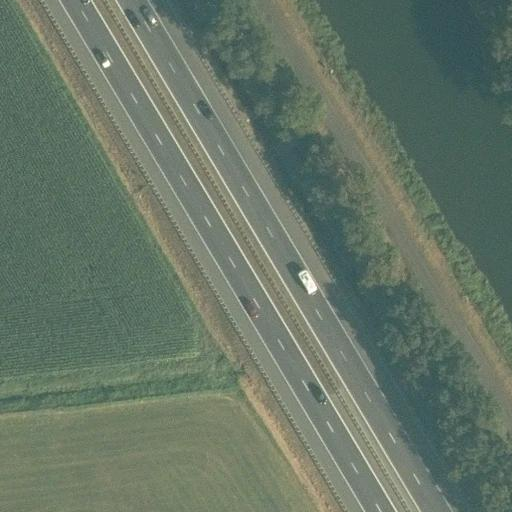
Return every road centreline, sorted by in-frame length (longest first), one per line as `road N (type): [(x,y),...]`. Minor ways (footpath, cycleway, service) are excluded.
road 1 (motorway): [(76,0),(380,511)]
road 2 (motorway): [(438,511),(134,0)]
road 3 (unclassified): [(511,411),(267,0)]
